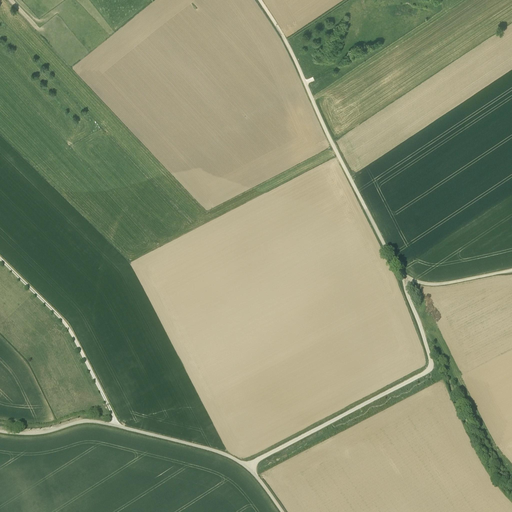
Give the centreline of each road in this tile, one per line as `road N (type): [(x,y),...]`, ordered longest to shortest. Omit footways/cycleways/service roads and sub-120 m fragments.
road 1 (unclassified): [(511,269),(437,284),(398,269),(259,0)]
road 2 (unclassified): [(281,511),(249,470),(217,451),(89,420),(37,433),(0,431)]
road 3 (track): [(244,466),(426,371),(431,362),(417,317)]
